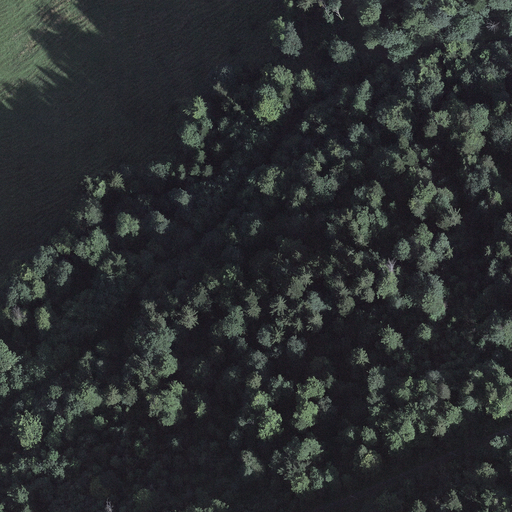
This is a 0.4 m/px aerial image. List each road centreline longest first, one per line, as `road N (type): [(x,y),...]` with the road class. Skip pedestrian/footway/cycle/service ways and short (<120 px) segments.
road 1 (unclassified): [(511,39),(419,48),(314,107),(212,232),(155,278),(96,350),(0,417)]
road 2 (track): [(318,511),(511,438)]
